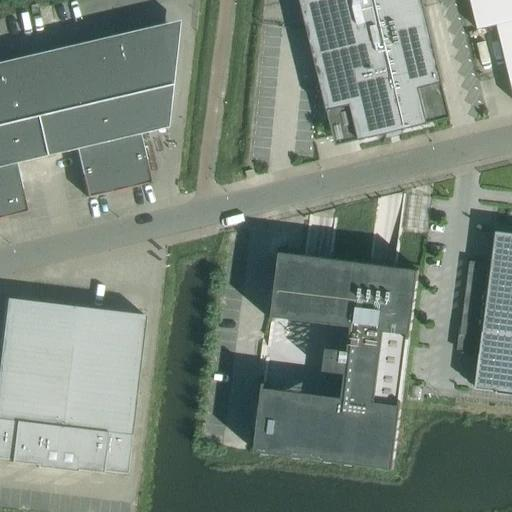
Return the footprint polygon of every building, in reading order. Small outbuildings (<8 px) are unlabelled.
[(350,106),(359,141),(429,124),(420,89),(444,83),(423,0),(299,0),(327,112),(350,106)] [(511,0),(471,0),(478,29),(498,24),(511,83),(511,0)] [(150,183),(139,134),(166,127),(174,56),(178,21),(0,62),(0,217),(26,212),(15,163),(75,149),(87,198),(150,183)] [(469,262),(459,336),(479,338),(478,347),(481,348),(475,389),(511,393),(511,233),(496,231),(492,265),(469,262)] [(419,270),(397,267),(280,252),(255,452),(394,470),(403,394),(419,270)] [(125,474),(144,315),(5,298),(0,341),(0,458),(10,460),(10,462),(35,465),(35,467),(75,472),(75,470),(101,473),(101,471),(125,474)]
